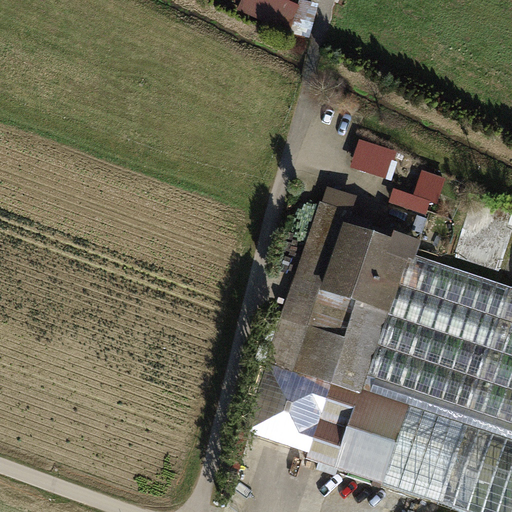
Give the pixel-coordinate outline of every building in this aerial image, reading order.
[(247,0),(241,13),(293,36),(304,9),(283,0),(247,0)] [(353,138),(344,165),(383,178),(392,151),(353,138)] [(427,166),(419,192),(398,185),(394,200),(437,213),(450,173),(427,166)] [(359,395),(413,249),(416,240),(347,214),(353,194),(323,185),(235,430),(386,479),(409,413),(359,395)] [(511,511),(511,281),(413,249),(359,395),(409,413),(386,479),(444,503),(441,511),(511,511)]
